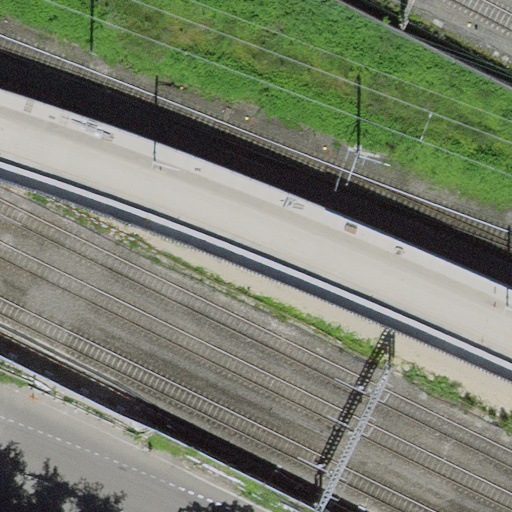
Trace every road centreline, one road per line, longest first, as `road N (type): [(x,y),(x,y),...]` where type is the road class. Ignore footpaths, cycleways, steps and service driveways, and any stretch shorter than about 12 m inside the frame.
road 1 (motorway): [(170,511),(0,409)]
road 2 (secondary): [(117,511),(0,463)]
